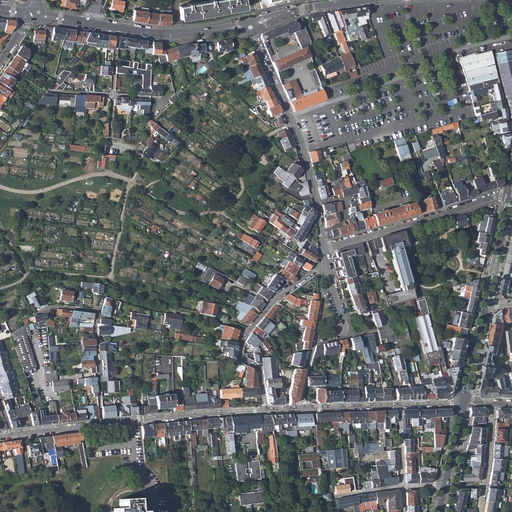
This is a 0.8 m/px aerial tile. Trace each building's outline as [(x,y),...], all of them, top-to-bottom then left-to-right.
[(111,0),(110,8),(118,8),(118,11),(122,11),(123,1),(117,0),(111,0)] [(186,5),(179,6),(181,19),(244,7),(242,0),(211,0),(212,0),(211,1),(211,0),(209,0),(209,1),(189,4),(189,5),(188,3),(186,3),(187,5),(186,5)] [(365,8),(352,10),(357,25),(356,26),(360,37),(362,41),(375,36),(373,31),(366,34),(365,31),(366,31),(364,25),(366,24),(364,21),(369,19),(366,12),(365,8)] [(134,10),(132,20),(146,22),(147,12),(134,10)] [(158,14),(158,24),(170,24),(170,10),(159,10),(160,14),(158,14)] [(352,10),(339,12),(344,27),(349,41),(360,37),(356,26),(357,25),(352,10)] [(147,12),(146,22),(158,24),(158,14),(147,12)] [(339,12),(333,13),(339,29),(344,27),(339,12)] [(333,13),(326,14),(333,33),(339,30),(339,29),(333,13)] [(321,30),(327,27),(322,14),(310,16),(313,22),(317,21),(321,30)] [(294,21),(307,52),(313,49),(301,19),(294,21)] [(1,34),(0,36),(0,45),(14,25),(14,22),(5,20),(3,31),(3,32),(1,34)] [(272,62),(276,72),(308,58),(312,68),(314,67),(310,59),(307,52),(294,21),(261,34),(260,36),(265,46),(268,45),(266,41),(286,33),(287,35),(293,32),(301,50),(272,62)] [(65,30),(44,26),(44,35),(52,36),(51,41),(62,43),(63,41),(64,41),(65,30)] [(327,27),(321,30),(324,37),(330,35),(327,27)] [(65,30),(64,41),(74,43),(75,31),(65,30)] [(347,51),(339,30),(333,33),(338,44),(341,43),(344,52),(347,51)] [(75,31),(74,43),(74,41),(80,42),(79,44),(82,44),(85,39),(82,38),(83,32),(75,31)] [(32,32),(29,44),(40,47),(40,49),(43,50),(44,35),(32,32)] [(89,33),(85,42),(96,44),(97,34),(89,33)] [(96,44),(96,47),(96,48),(100,48),(106,49),(106,46),(107,36),(97,34),(96,44)] [(326,44),(332,42),(330,35),(324,38),(326,44)] [(117,37),(117,49),(123,50),(123,47),(135,49),(136,40),(117,37)] [(136,40),(135,49),(144,50),(144,53),(151,54),(151,50),(152,42),(136,40)] [(232,40),(216,42),(217,52),(222,52),(226,52),(226,51),(235,50),(233,40),(232,40)] [(160,43),(152,42),(151,50),(155,50),(155,55),(159,55),(160,43)] [(197,45),(186,45),(189,56),(190,58),(197,58),(197,52),(205,52),(205,44),(197,45)] [(295,44),(281,51),(284,57),(301,50),(299,46),(297,47),(295,44)] [(84,45),(76,56),(80,59),(86,48),(87,45),(85,45),(84,45)] [(186,45),(175,48),(178,59),(189,56),(186,45)] [(21,47),(16,56),(25,62),(28,58),(28,51),(21,47)] [(175,48),(163,51),(166,62),(178,59),(175,48)] [(471,80),(490,73),(495,70),(491,55),(490,50),(474,55),(474,54),(461,58),(458,59),(459,62),(469,91),(474,90),(471,80)] [(272,55),(269,57),(271,62),(284,57),(281,51),(272,55)] [(355,69),(347,51),(344,52),(345,54),(338,56),(338,57),(342,68),(347,79),(357,76),(355,69)] [(509,109),(511,108),(511,61),(510,51),(495,54),(509,109)] [(243,53),(234,54),(237,61),(241,60),(245,69),(248,68),(258,63),(254,54),(245,57),(243,53)] [(16,56),(12,61),(21,67),(27,71),(31,66),(25,62),(16,56)] [(325,75),(342,68),(338,57),(329,61),(329,62),(321,65),(325,75)] [(121,60),(120,67),(132,68),(133,62),(121,60)] [(12,61),(8,67),(17,73),(21,67),(12,61)] [(245,69),(243,70),(244,73),(244,74),(244,76),(245,76),(247,79),(243,81),(244,83),(253,79),(263,75),(258,63),(248,68),(245,69)] [(100,70),(100,75),(111,76),(112,67),(105,67),(101,66),(100,70)] [(8,67),(3,74),(15,82),(16,80),(14,79),(18,74),(17,73),(8,67)] [(198,77),(196,78),(197,81),(207,72),(204,70),(197,76),(198,77)] [(474,90),(498,84),(495,70),(490,73),(471,80),(474,90)] [(50,87),(48,90),(62,91),(66,86),(62,83),(70,72),(64,71),(50,87)] [(294,80),(282,85),(293,112),(325,100),(320,86),(314,71),(312,71),(318,86),(300,94),(299,92),(294,80)] [(3,74),(0,78),(0,83),(10,90),(16,82),(15,82),(3,74)] [(86,74),(83,80),(91,84),(94,85),(94,76),(86,74)] [(263,75),(253,79),(258,91),(268,86),(263,75)] [(0,92),(6,96),(10,90),(0,83),(0,92)] [(46,84),(42,90),(46,93),(48,90),(50,87),(46,84)] [(494,102),(503,100),(498,84),(474,90),(469,91),(472,103),(479,101),(478,96),(488,94),(492,96),(494,102)] [(148,90),(138,89),(138,95),(150,96),(150,87),(150,86),(148,86),(148,90)] [(268,86),(258,91),(260,96),(262,99),(263,102),(273,98),(268,86)] [(161,87),(150,87),(150,96),(160,97),(161,87)] [(180,89),(174,94),(175,96),(176,100),(178,99),(177,97),(183,92),(180,89)] [(41,99),(36,104),(55,106),(56,101),(56,95),(45,94),(41,99)] [(56,95),(56,101),(70,102),(69,104),(73,104),(74,96),(56,95)] [(73,104),(73,112),(86,112),(85,109),(84,104),(84,96),(74,96),(73,104)] [(102,97),(84,96),(84,104),(85,109),(97,109),(97,107),(102,107),(102,97)] [(115,98),(114,99),(114,106),(118,106),(118,108),(120,110),(124,111),(126,113),(130,114),(131,109),(131,99),(115,98)] [(263,102),(258,104),(259,107),(261,106),(262,108),(266,106),(267,110),(276,105),(273,98),(263,102)] [(150,100),(131,99),(131,109),(134,109),(134,111),(136,111),(137,111),(137,110),(144,110),(143,116),(149,116),(150,100)] [(503,100),(494,102),(489,104),(490,109),(488,110),(489,113),(493,112),(495,111),(498,110),(504,108),(503,100)] [(267,110),(270,117),(280,113),(276,105),(267,110)] [(493,112),(489,113),(478,116),(479,122),(488,119),(489,121),(495,119),(493,112)] [(277,121),(275,122),(277,127),(285,124),(281,116),(276,119),(277,121)] [(21,123),(19,126),(27,127),(27,124),(25,123),(28,120),(25,118),(21,123)] [(493,135),(509,131),(506,118),(496,120),(496,122),(490,123),(489,124),(491,126),(493,135)] [(151,129),(150,133),(154,137),(157,133),(165,138),(168,134),(154,124),(151,129)] [(287,130),(277,135),(277,136),(279,140),(290,136),(287,130)] [(501,136),(504,148),(509,147),(511,139),(510,133),(501,136)] [(290,136),(279,140),(285,152),(293,149),(293,150),(295,149),(292,142),(290,136)] [(142,156),(141,158),(145,161),(147,158),(148,158),(155,148),(151,145),(152,139),(148,138),(146,142),(142,156)] [(402,138),(392,140),(396,157),(406,155),(402,138)] [(439,143),(432,145),(438,159),(440,158),(442,157),(444,157),(439,143)] [(432,148),(420,152),(423,160),(434,155),(432,148)] [(453,158),(447,160),(448,164),(465,159),(462,148),(459,149),(461,157),(453,159),(453,158)] [(310,151),(311,162),(322,160),(321,150),(310,151)] [(102,155),(100,169),(106,170),(107,160),(105,160),(105,158),(110,159),(109,159),(114,160),(115,156),(102,155)] [(441,168),(438,159),(432,162),(436,170),(441,168)] [(339,163),(338,165),(341,178),(344,177),(342,170),(347,168),(344,162),(339,163)] [(336,163),(331,165),(332,168),(333,172),(335,179),(337,183),(341,182),(336,163)] [(292,164),(285,172),(295,180),(301,172),(300,170),(292,164)] [(322,174),(314,176),(317,187),(324,185),(325,185),(324,182),(320,183),(319,180),(323,179),(322,174)] [(475,194),(485,191),(483,184),(481,177),(474,179),(474,180),(471,181),(471,183),(473,189),(475,195),(476,195),(475,194)] [(324,185),(317,187),(321,199),(328,197),(326,189),(337,184),(337,183),(335,179),(334,179),(331,180),(332,182),(325,185),(324,185)] [(383,180),(374,182),(376,189),(389,186),(386,179),(383,180)] [(502,179),(493,180),(494,181),(495,188),(500,187),(502,179)] [(348,187),(345,188),(347,196),(357,194),(358,193),(354,181),(352,181),(352,180),(350,181),(352,185),(349,186),(348,187)] [(485,191),(495,188),(494,181),(489,182),(483,184),(485,191)] [(455,186),(452,187),(457,202),(465,199),(463,193),(464,193),(461,185),(460,185),(460,184),(457,185),(455,186)] [(338,186),(330,189),(334,196),(337,195),(338,197),(341,198),(342,198),(340,190),(338,186)] [(364,186),(356,189),(358,193),(357,194),(359,198),(367,196),(364,186)] [(464,193),(463,193),(465,199),(475,195),(473,189),(464,193)] [(450,190),(439,194),(443,207),(455,202),(451,190),(450,190)] [(358,204),(357,205),(358,210),(366,208),(364,203),(368,202),(367,196),(359,198),(357,199),(358,204)] [(421,206),(414,208),(417,214),(439,208),(435,197),(423,200),(424,202),(419,203),(421,206)] [(328,204),(322,205),(323,211),(325,210),(325,212),(323,213),(324,214),(324,215),(330,214),(332,213),(332,212),(336,211),(334,203),(328,204)] [(412,203),(372,215),(372,216),(375,226),(417,214),(412,203)] [(297,207),(295,210),(300,213),(303,209),(298,205),(297,207)] [(351,207),(348,208),(349,214),(355,212),(359,211),(358,210),(357,205),(351,207)] [(300,213),(299,215),(304,218),(302,220),(309,225),(314,215),(313,211),(309,208),(307,212),(303,209),(300,213)] [(263,209),(261,212),(270,219),(272,216),(263,209)] [(290,210),(287,215),(297,220),(299,215),(290,210)] [(330,216),(324,218),(325,226),(327,225),(328,227),(338,222),(338,220),(338,218),(337,212),(336,212),(336,211),(332,212),(332,213),(330,214),(330,216)] [(260,212),(257,215),(268,222),(278,229),(278,230),(283,223),(276,218),(273,215),(272,216),(270,219),(260,212)] [(253,219),(247,227),(251,231),(252,230),(257,233),(264,223),(251,213),(249,216),(253,219)] [(477,232),(489,234),(494,214),(487,214),(482,213),(481,218),(477,232)] [(279,214),(276,218),(283,223),(285,224),(288,220),(279,214)] [(464,214),(453,217),(455,220),(457,231),(462,229),(462,228),(468,227),(467,225),(466,222),(464,214)] [(297,220),(296,224),(306,231),(309,225),(302,220),(304,218),(299,215),(297,220)] [(359,222),(354,222),(356,231),(365,229),(362,219),(361,216),(357,218),(359,222)] [(372,216),(362,219),(365,229),(375,226),(372,216)] [(342,226),(336,228),(337,229),(338,236),(352,232),(350,224),(348,224),(345,225),(345,224),(344,224),(344,222),(345,220),(344,219),(342,223),(343,224),(342,225),(342,226)] [(288,220),(285,224),(292,229),(295,225),(288,220)] [(278,229),(277,231),(282,236),(284,234),(289,227),(285,224),(283,223),(278,230),(278,229)] [(299,226),(296,232),(303,237),(306,231),(299,226)] [(289,227),(284,234),(287,236),(286,238),(287,239),(288,240),(294,231),(289,227)] [(409,230),(402,232),(404,240),(411,239),(409,230)] [(296,232),(291,239),(297,242),(295,245),(296,246),(300,248),(306,240),(296,232)] [(384,296),(387,306),(414,298),(400,247),(406,245),(404,241),(402,232),(379,238),(383,252),(389,250),(400,291),(384,296)] [(477,241),(487,243),(489,234),(477,232),(476,236),(473,236),(474,232),(469,232),(471,239),(477,241)] [(242,235),(239,240),(247,245),(245,248),(250,251),(252,248),(253,248),(256,243),(242,235)] [(478,254),(484,256),(487,243),(477,241),(475,247),(479,248),(478,254)] [(336,252),(335,252),(337,258),(340,257),(341,260),(338,261),(339,267),(342,266),(343,269),(340,270),(342,276),(345,276),(346,279),(347,279),(354,277),(355,277),(349,258),(362,254),(359,244),(338,250),(338,251),(336,252)] [(307,250),(306,252),(317,258),(316,250),(309,246),(307,250)] [(300,248),(297,253),(314,263),(317,258),(306,252),(300,248)] [(288,255),(285,260),(288,262),(297,268),(299,267),(302,262),(294,257),(295,254),(291,252),(289,255),(288,255)] [(254,254),(250,261),(255,264),(259,257),(254,254)] [(477,263),(482,265),(484,258),(475,256),(476,258),(477,263)] [(466,264),(482,267),(482,265),(477,263),(476,258),(466,261),(466,264)] [(288,262),(283,270),(292,277),(292,276),(297,268),(288,262)] [(304,263),(301,268),(307,271),(310,266),(304,263)] [(278,274),(276,276),(282,280),(286,282),(287,279),(293,282),(294,280),(295,278),(292,276),(292,277),(283,270),(281,269),(278,274)] [(213,274),(208,284),(216,289),(223,275),(216,271),(214,275),(213,274)] [(247,271),(244,276),(251,281),(254,275),(247,271)] [(511,279),(511,272),(506,273),(502,291),(508,292),(510,286),(511,280),(511,279)] [(257,279),(254,283),(261,287),(272,293),(282,280),(276,276),(274,275),(267,285),(257,279)] [(240,276),(236,282),(243,286),(246,280),(240,276)] [(346,279),(345,280),(351,299),(360,296),(354,277),(347,279),(346,279)] [(470,287),(477,288),(479,279),(471,281),(470,287)] [(81,283),(81,287),(91,287),(91,289),(92,289),(91,293),(95,293),(95,294),(101,295),(102,284),(97,284),(81,283)] [(467,298),(474,299),(477,288),(470,287),(465,286),(464,293),(463,296),(460,295),(459,295),(458,297),(460,297),(467,298)] [(261,287),(256,293),(266,301),(272,293),(261,287)] [(60,291),(59,300),(70,302),(71,292),(60,291)] [(33,292),(25,296),(30,304),(32,303),(35,308),(40,305),(33,292)] [(256,293),(254,296),(264,303),(266,301),(256,293)] [(287,295),(282,299),(293,303),(309,306),(307,318),(298,316),(298,319),(301,320),(314,322),(317,302),(317,297),(311,296),(310,301),(294,298),(287,295)] [(254,296),(253,298),(254,298),(263,305),(264,303),(254,296)] [(360,296),(351,299),(352,305),(353,306),(354,305),(356,310),(357,315),(365,313),(370,311),(371,311),(370,305),(363,307),(360,296)] [(104,298),(100,313),(109,316),(112,307),(108,306),(111,299),(105,297),(104,298)] [(454,310),(471,314),(474,299),(467,298),(460,297),(460,300),(464,301),(463,305),(466,305),(465,307),(461,306),(461,308),(454,307),(453,310),(454,310)] [(254,298),(248,305),(251,307),(249,310),(255,315),(263,305),(254,298)] [(443,388),(445,398),(451,393),(445,369),(428,306),(426,307),(424,299),(416,301),(420,313),(422,312),(423,315),(417,317),(414,306),(411,307),(425,360),(436,358),(437,363),(440,377),(443,385),(442,385),(443,388)] [(201,301),(199,313),(215,316),(217,305),(206,303),(201,301)] [(238,301),(235,308),(240,311),(239,313),(244,316),(250,321),(255,315),(249,310),(251,307),(248,305),(238,301)] [(274,305),(263,317),(273,326),(275,323),(271,319),(275,314),(276,315),(280,309),(274,305)] [(230,310),(225,308),(228,315),(233,317),(234,316),(230,310)] [(371,311),(370,311),(376,327),(386,324),(392,322),(391,319),(386,321),(382,322),(379,312),(383,311),(382,308),(371,311)] [(58,309),(57,314),(60,315),(60,316),(71,317),(72,311),(58,309)] [(495,322),(501,324),(502,321),(506,321),(505,309),(504,309),(496,316),(495,322)] [(456,326),(467,329),(471,314),(454,310),(453,315),(455,318),(458,319),(456,326)] [(71,317),(70,327),(91,328),(93,324),(75,323),(76,318),(93,321),(92,314),(72,311),(71,317)] [(129,312),(129,317),(132,320),(135,320),(134,328),(144,330),(147,315),(129,312)] [(239,313),(237,316),(237,319),(247,325),(250,321),(244,316),(239,313)] [(158,317),(157,323),(168,325),(168,329),(172,330),(172,325),(180,326),(181,320),(163,318),(158,317)] [(263,317),(255,326),(262,331),(267,325),(276,333),(279,330),(273,326),(263,317)] [(300,324),(300,326),(313,328),(314,322),(301,320),(301,322),(303,323),(303,324),(300,324)] [(501,343),(505,325),(501,324),(495,322),(490,343),(501,346),(505,347),(509,348),(507,331),(507,329),(506,329),(505,332),(506,344),(501,343)] [(444,329),(466,335),(467,329),(456,326),(445,323),(444,329)] [(25,326),(11,334),(33,403),(34,406),(41,404),(30,369),(36,367),(26,337),(32,335),(28,324),(25,326)] [(219,324),(218,328),(218,331),(221,334),(220,339),(228,340),(228,337),(235,339),(238,331),(219,324)] [(386,324),(376,327),(380,340),(385,339),(385,342),(392,340),(393,342),(409,338),(406,329),(402,331),(402,333),(390,336),(386,324)] [(110,325),(107,325),(107,334),(114,334),(114,330),(129,331),(130,328),(110,325)] [(296,339),(295,342),(296,350),(308,349),(313,328),(300,326),(297,325),(297,327),(298,328),(298,329),(301,330),(300,334),(302,334),(301,338),(296,339)] [(255,326),(250,333),(257,338),(266,350),(269,348),(259,336),(263,332),(262,331),(255,326)] [(85,340),(80,340),(81,346),(94,345),(93,334),(84,335),(85,340)] [(373,334),(357,337),(361,348),(364,359),(365,364),(373,362),(370,351),(375,350),(375,346),(373,334)] [(357,337),(350,338),(352,349),(352,350),(361,348),(357,337)] [(446,348),(462,352),(465,340),(453,337),(451,346),(446,345),(446,347),(446,348)] [(219,340),(218,347),(221,347),(236,350),(236,343),(219,340)] [(335,341),(322,344),(322,356),(328,354),(329,356),(330,356),(330,354),(337,353),(335,341)] [(501,347),(501,346),(490,343),(488,350),(495,352),(494,357),(497,357),(500,347),(501,347)] [(315,345),(312,357),(322,356),(322,344),(315,345)] [(81,346),(76,346),(77,352),(81,352),(86,352),(87,355),(88,356),(94,356),(94,345),(81,346)] [(391,345),(381,347),(382,351),(384,358),(392,356),(401,354),(399,348),(393,350),(391,345)] [(52,346),(48,347),(49,352),(52,352),(52,359),(57,359),(57,351),(58,351),(58,346),(52,346)] [(229,358),(219,357),(219,361),(235,362),(236,362),(235,357),(236,350),(221,347),(220,351),(227,352),(227,356),(229,357),(229,358)] [(445,369),(451,393),(453,392),(462,352),(446,348),(446,350),(450,351),(450,353),(449,353),(449,354),(448,359),(449,360),(453,360),(451,365),(452,365),(452,367),(446,368),(445,369)] [(101,350),(98,350),(99,359),(102,359),(103,366),(113,366),(113,362),(111,362),(110,351),(107,351),(101,350)] [(485,363),(496,365),(494,359),(494,357),(495,352),(488,350),(485,363)] [(293,354),(290,365),(301,368),(303,359),(306,359),(308,351),(293,354)] [(260,352),(253,353),(254,362),(258,364),(261,364),(260,358),(260,352)] [(401,354),(392,356),(394,371),(396,370),(400,381),(403,381),(403,384),(407,383),(406,380),(405,374),(401,354)] [(273,357),(260,358),(261,364),(262,370),(269,370),(269,369),(275,369),(275,357),(273,357)] [(431,382),(432,387),(442,385),(443,385),(440,377),(433,379),(432,377),(433,377),(431,367),(429,368),(429,365),(437,363),(436,358),(425,360),(431,382)] [(0,362),(0,373),(10,370),(6,360),(0,362)] [(75,362),(72,362),(72,365),(75,365),(75,368),(76,368),(76,371),(80,371),(80,368),(90,367),(91,373),(95,373),(95,360),(83,361),(75,362)] [(236,362),(235,362),(235,370),(240,372),(238,377),(240,378),(246,366),(240,363),(236,362)] [(485,364),(482,378),(493,378),(494,372),(496,372),(497,367),(485,364)] [(50,366),(43,367),(45,381),(52,381),(51,371),(50,366)] [(102,375),(100,375),(100,381),(106,381),(111,381),(111,375),(116,374),(116,366),(113,366),(103,366),(103,373),(102,375)] [(246,366),(244,389),(257,388),(256,375),(251,369),(246,366)] [(308,368),(306,377),(307,386),(314,386),(315,386),(323,385),(323,376),(318,376),(318,373),(313,373),(313,368),(308,368)] [(269,370),(262,370),(264,380),(265,380),(271,379),(276,379),(276,374),(275,369),(269,369),(269,370)] [(291,379),(288,394),(288,405),(291,404),(297,399),(304,369),(294,369),(292,375),(291,379)] [(10,370),(0,373),(0,383),(0,384),(13,380),(14,380),(10,370)] [(511,370),(498,374),(499,378),(504,397),(509,397),(511,397),(511,370)] [(348,390),(340,390),(340,391),(339,402),(355,402),(356,383),(356,372),(348,372),(348,375),(348,390)] [(341,376),(323,376),(323,385),(323,386),(340,385),(341,376)] [(495,397),(504,397),(499,378),(493,378),(482,378),(479,391),(484,397),(495,397)] [(56,381),(52,381),(53,391),(70,390),(69,379),(60,380),(56,381)] [(271,379),(265,380),(266,387),(265,387),(267,403),(270,405),(283,405),(283,397),(274,399),(274,397),(275,397),(275,394),(274,394),(273,388),(271,388),(271,379)] [(276,379),(271,379),(271,388),(273,388),(280,388),(279,379),(277,379),(276,379)] [(0,384),(0,386),(1,388),(3,395),(5,400),(2,401),(11,428),(19,427),(16,418),(30,413),(33,426),(40,425),(38,410),(35,410),(34,408),(34,406),(33,403),(12,410),(8,399),(18,395),(13,380),(0,384)] [(111,381),(106,381),(106,387),(108,387),(108,392),(119,392),(118,380),(111,381)] [(385,380),(381,380),(381,385),(381,388),(381,401),(392,400),(389,384),(386,384),(386,383),(385,383),(385,380)] [(427,384),(420,386),(420,387),(422,399),(434,399),(433,390),(432,387),(431,382),(427,383),(427,384)] [(221,390),(219,390),(220,398),(240,397),(240,389),(238,389),(238,385),(231,385),(231,387),(230,387),(230,389),(221,390)] [(408,387),(394,389),(396,400),(411,400),(408,387)] [(413,387),(408,387),(411,400),(422,399),(420,387),(413,387)] [(244,389),(240,389),(240,397),(259,397),(257,388),(244,389)] [(381,388),(372,388),(373,401),(381,401),(381,388)] [(445,398),(443,388),(433,390),(434,399),(445,398)] [(210,391),(205,391),(205,396),(206,409),(218,408),(218,401),(217,391),(212,391),(212,397),(210,397),(210,391)] [(329,391),(322,392),(322,403),(339,402),(340,391),(329,391)] [(162,396),(155,396),(155,409),(173,408),(173,400),(173,395),(166,396),(166,395),(162,395),(162,396)] [(123,406),(118,407),(119,417),(130,416),(129,397),(129,396),(123,396),(124,399),(122,399),(123,406)] [(152,396),(147,396),(148,406),(147,414),(155,413),(155,409),(155,396),(152,396)] [(185,397),(182,397),(182,410),(195,410),(195,402),(193,402),(192,396),(185,397)] [(205,396),(194,396),(195,402),(195,410),(206,409),(205,396)] [(133,397),(129,397),(130,416),(142,414),(142,406),(135,407),(134,397),(133,397)] [(180,400),(173,400),(173,411),(181,410),(180,400)] [(227,400),(218,401),(218,408),(227,408),(227,400)] [(61,414),(56,415),(57,423),(74,421),(72,407),(72,405),(60,407),(61,414)] [(76,407),(72,407),(74,421),(93,419),(93,410),(92,405),(84,406),(84,409),(76,410),(76,407)] [(37,407),(34,408),(35,410),(38,410),(40,425),(57,423),(56,415),(45,416),(44,409),(39,410),(38,406),(37,406),(37,407)] [(473,417),(472,421),(485,421),(486,410),(484,408),(469,408),(469,415),(469,417),(473,417)] [(496,418),(503,418),(508,419),(508,417),(509,409),(499,408),(496,411),(496,418)] [(432,417),(432,409),(415,410),(416,425),(416,431),(421,431),(421,419),(420,417),(422,417),(423,419),(426,419),(427,418),(428,417),(429,417),(429,423),(425,423),(425,428),(425,431),(429,431),(429,428),(433,428),(433,417),(432,417)] [(449,409),(432,409),(432,417),(433,417),(433,428),(433,430),(439,430),(439,417),(442,417),(442,421),(446,421),(447,416),(450,416),(449,409)] [(392,422),(395,422),(395,410),(381,411),(383,433),(383,446),(390,446),(389,428),(388,428),(388,422),(392,422)] [(416,425),(415,410),(401,410),(401,418),(402,439),(409,439),(408,438),(409,438),(409,425),(406,425),(406,418),(411,418),(411,425),(416,425)] [(373,423),(373,411),(366,411),(367,429),(375,428),(374,426),(374,423),(373,423)] [(383,433),(381,411),(373,411),(373,423),(374,423),(376,423),(376,424),(377,427),(378,427),(379,433),(383,433)] [(348,429),(347,412),(338,413),(339,428),(339,430),(348,431),(348,429)] [(360,423),(359,412),(347,412),(348,429),(353,429),(353,426),(352,423),(360,423)] [(319,422),(330,422),(330,413),(314,414),(315,426),(320,426),(319,422)] [(339,428),(338,413),(330,413),(330,422),(330,428),(339,428)] [(295,427),(311,426),(310,414),(294,415),(294,419),(295,427)] [(256,441),(256,444),(263,443),(262,437),(263,437),(263,434),(265,433),(265,431),(272,430),(269,415),(258,416),(259,422),(259,423),(258,423),(259,431),(256,432),(256,437),(256,439),(256,441)] [(285,438),(286,437),(285,431),(285,427),(282,415),(269,415),(272,430),(273,434),(275,441),(277,441),(275,432),(274,429),(276,429),(277,431),(281,431),(281,428),(283,428),(283,438),(284,448),(286,448),(285,438)] [(295,436),(295,427),(294,419),(292,419),(291,415),(282,415),(285,427),(291,426),(292,430),(285,431),(286,437),(295,436)] [(231,432),(255,430),(256,432),(259,431),(258,423),(259,423),(259,422),(258,416),(229,417),(231,432)] [(231,432),(229,417),(208,419),(209,428),(222,427),(222,430),(225,430),(225,432),(226,432),(227,440),(225,440),(226,454),(225,454),(225,455),(222,455),(223,458),(233,457),(233,456),(231,432)] [(209,428),(208,419),(187,421),(191,464),(194,464),(193,450),(191,450),(191,448),(194,448),(194,445),(195,445),(194,434),(193,430),(196,429),(196,434),(201,434),(207,434),(207,428),(209,428)] [(191,464),(187,421),(162,423),(163,436),(178,435),(178,438),(181,438),(181,434),(185,434),(185,438),(186,438),(187,454),(188,454),(188,456),(187,457),(189,467),(191,467),(191,464)] [(163,436),(162,423),(153,424),(155,437),(159,437),(160,445),(164,444),(163,436)] [(503,446),(507,446),(507,444),(496,443),(497,442),(504,442),(505,430),(504,430),(502,429),(503,423),(501,423),(499,423),(495,423),(495,427),(495,429),(494,445),(503,446)] [(155,437),(153,424),(141,426),(142,439),(143,439),(143,438),(144,438),(144,436),(152,436),(153,438),(155,437)] [(484,444),(485,428),(483,428),(478,428),(476,428),(475,428),(471,427),(467,445),(484,444)] [(79,432),(51,436),(53,444),(77,440),(82,467),(86,466),(85,458),(82,440),(81,440),(80,438),(79,432)] [(209,435),(210,448),(212,459),(214,459),(221,458),(220,455),(217,455),(215,434),(214,433),(209,434),(209,435)] [(266,447),(267,460),(276,459),(275,441),(273,434),(269,435),(268,438),(269,443),(269,447),(266,447)] [(433,447),(440,447),(443,435),(433,435),(433,447)] [(51,436),(38,438),(39,443),(40,451),(53,448),(53,444),(51,436)] [(411,451),(417,451),(417,448),(412,449),(412,446),(413,446),(412,438),(411,438),(410,438),(409,438),(408,438),(409,439),(402,439),(403,446),(404,446),(404,452),(411,451)] [(19,440),(0,442),(0,450),(14,449),(15,454),(21,453),(19,440)] [(39,443),(26,445),(28,457),(41,454),(40,451),(39,443)] [(198,448),(196,448),(196,451),(198,451),(198,450),(203,449),(204,454),(207,454),(206,444),(198,445),(198,448)] [(475,448),(475,455),(483,455),(484,444),(467,445),(466,450),(475,448)] [(493,459),(502,460),(503,446),(494,445),(492,459),(493,459)] [(60,446),(53,448),(55,457),(60,456),(60,455),(62,454),(60,446)] [(360,447),(357,448),(357,454),(358,466),(371,466),(375,465),(374,451),(368,451),(368,447),(360,447)] [(53,448),(40,451),(41,454),(46,453),(47,455),(49,455),(52,471),(58,470),(55,457),(53,448)] [(340,448),(326,450),(326,455),(328,468),(333,467),(334,468),(346,467),(346,448),(340,448)] [(397,450),(388,450),(389,462),(378,462),(378,463),(377,463),(377,465),(386,465),(397,464),(397,450)] [(317,468),(320,468),(318,456),(318,453),(297,455),(300,477),(318,475),(317,468)] [(415,466),(418,465),(418,458),(411,459),(404,460),(405,467),(413,466),(415,466)] [(258,459),(247,460),(248,468),(250,467),(251,472),(249,472),(250,480),(260,478),(258,459)] [(502,473),(503,473),(505,460),(502,460),(493,459),(491,472),(502,473)] [(22,460),(15,461),(17,475),(23,474),(22,460)] [(245,461),(234,462),(236,478),(236,481),(247,480),(246,473),(245,473),(244,468),(246,468),(245,461)] [(377,465),(375,465),(376,470),(377,480),(378,487),(396,484),(398,480),(398,476),(393,477),(393,474),(387,474),(386,471),(386,465),(377,465)] [(459,479),(461,482),(479,481),(481,466),(470,467),(467,468),(461,468),(461,471),(464,471),(465,470),(472,470),(472,475),(468,475),(468,473),(460,473),(459,479)] [(418,474),(419,483),(430,482),(433,480),(435,469),(427,467),(426,471),(426,474),(418,474)] [(366,488),(378,487),(377,480),(376,480),(375,471),(369,472),(371,480),(365,481),(366,488)] [(489,484),(496,486),(497,480),(501,481),(502,473),(491,472),(489,484)] [(406,483),(419,483),(418,474),(413,474),(413,473),(405,473),(405,482),(406,483)] [(334,486),(334,494),(348,492),(348,491),(347,480),(344,480),(344,484),(334,486)] [(494,501),(504,503),(505,499),(499,498),(500,496),(503,496),(503,490),(488,488),(486,500),(494,501)] [(459,509),(462,509),(465,495),(465,493),(466,489),(459,489),(456,491),(452,509),(459,509)] [(466,489),(465,493),(469,493),(469,495),(469,498),(477,498),(478,489),(466,489)] [(262,490),(237,494),(239,505),(263,502),(262,490)] [(388,509),(399,509),(398,491),(396,490),(374,492),(376,503),(381,503),(381,502),(383,501),(383,499),(386,499),(386,509),(388,509)] [(406,505),(416,505),(420,505),(420,498),(417,498),(417,499),(416,500),(415,490),(407,490),(406,492),(406,505)] [(322,494),(323,502),(328,501),(331,500),(329,492),(322,494)] [(376,511),(376,510),(376,503),(374,492),(356,495),(357,504),(358,511),(364,510),(362,501),(369,500),(370,509),(372,509),(372,511),(376,511)] [(356,495),(331,500),(331,503),(333,509),(357,504),(356,495)] [(132,496),(116,497),(117,507),(113,507),(113,511),(139,511),(140,508),(133,509),(132,496)] [(493,511),(494,507),(494,501),(486,500),(484,511),(493,511)]
